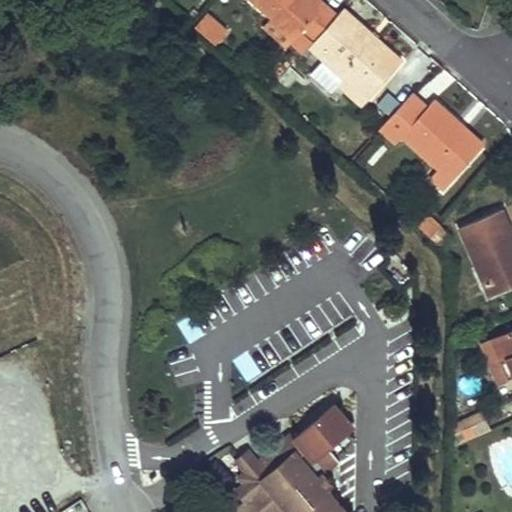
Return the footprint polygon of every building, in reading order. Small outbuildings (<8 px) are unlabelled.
[(301,35),(312,44),(337,17),(324,6),(319,12),(306,0),(246,0),(270,20),(295,41),(301,35)] [(324,6),(316,0),(306,0),(319,12),(324,6)] [(214,43),(227,28),(206,11),(194,26),(214,43)] [(344,80),(368,101),(401,64),(342,11),(337,17),(312,44),(309,48),(344,80)] [(295,41),(270,20),(263,29),(287,49),(295,41)] [(337,88),(361,109),(368,101),(344,80),(337,88)] [(424,107),(409,94),(376,132),(394,146),(402,137),(450,181),(478,151),(454,129),(459,123),(432,98),(424,107)] [(454,129),(478,151),(483,145),(459,123),(454,129)] [(488,297),(511,286),(511,238),(500,211),(459,228),(488,297)] [(429,237),(440,225),(430,215),(419,227),(429,237)] [(451,235),(440,225),(429,237),(440,247),(446,241),(451,235)] [(511,329),(496,337),(511,377),(511,329)] [(511,381),(511,377),(496,337),(489,340),(498,362),(492,365),(501,386),(511,381)] [(335,511),(324,500),(329,494),(320,484),(324,479),(336,469),(325,455),(350,434),(331,411),(290,445),(287,441),(254,469),(244,458),(231,468),(241,480),(235,485),(239,491),(232,499),(241,510),(238,511),(335,511)] [(451,425),(459,443),(489,429),(481,411),(451,425)]
